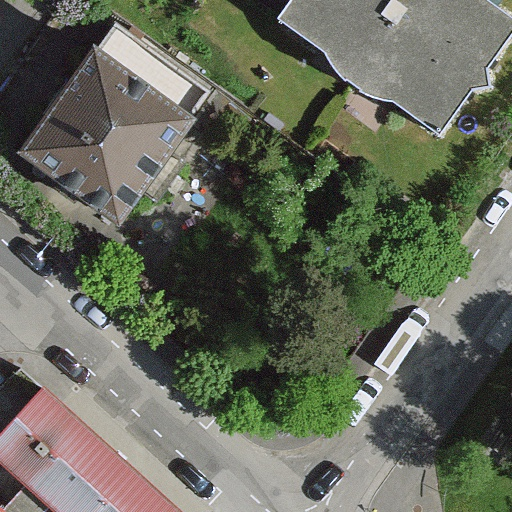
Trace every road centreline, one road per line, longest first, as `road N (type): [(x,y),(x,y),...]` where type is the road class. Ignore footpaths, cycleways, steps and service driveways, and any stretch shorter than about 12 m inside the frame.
road 1 (residential): [(267,511),(23,265)]
road 2 (residential): [(332,511),(511,260)]
